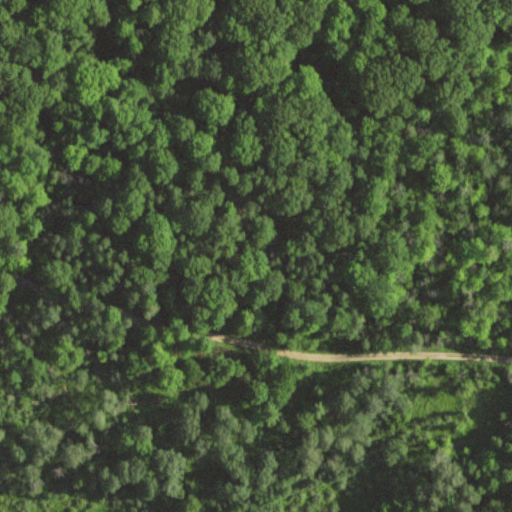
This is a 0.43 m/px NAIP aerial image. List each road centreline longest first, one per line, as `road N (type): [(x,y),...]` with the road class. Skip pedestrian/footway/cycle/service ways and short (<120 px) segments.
road 1 (track): [(42,0),(80,100),(129,143),(178,258),(196,267),(230,265),(268,234),(345,145),(368,104),(476,0)]
road 2 (track): [(0,273),(138,319),(327,357),(511,358)]
